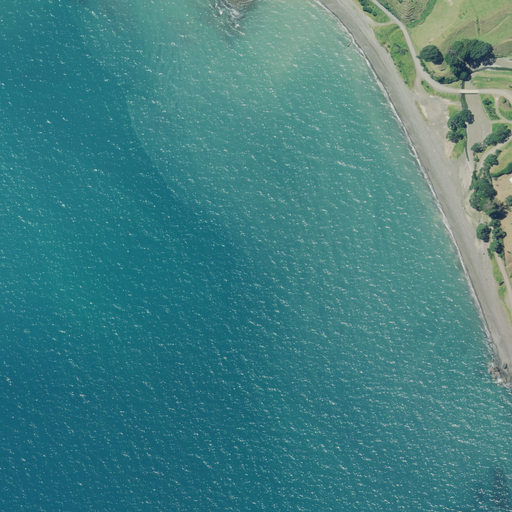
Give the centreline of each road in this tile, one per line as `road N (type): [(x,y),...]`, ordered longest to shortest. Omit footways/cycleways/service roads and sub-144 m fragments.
road 1 (unclassified): [(375,0),(404,30),(432,82),(511,99)]
road 2 (unclassified): [(511,136),(482,170),(511,295)]
